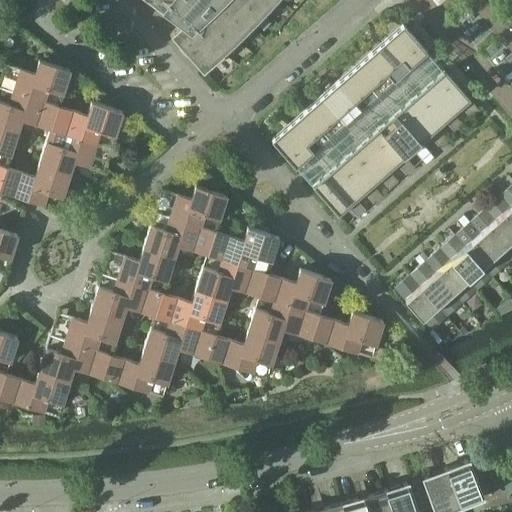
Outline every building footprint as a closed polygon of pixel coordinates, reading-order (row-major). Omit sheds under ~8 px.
[(148,0),(160,9),(163,5),(166,0),(148,0)] [(166,0),(163,5),(160,9),(179,18),(183,20),(180,24),(193,33),(205,18),(207,20),(219,4),(221,6),(225,0),(166,0)] [(225,0),(221,6),(250,27),(261,16),(263,13),(245,0),(225,0)] [(245,0),(263,13),(264,13),(275,0),(245,0)] [(82,4),(73,12),(81,21),(90,13),(82,4)] [(219,4),(207,20),(236,41),(236,40),(246,31),(250,27),(221,6),(219,4)] [(193,33),(193,34),(221,55),(222,54),(229,47),(236,41),(207,20),(205,18),(193,33)] [(385,37),(409,64),(416,58),(421,65),(431,56),(402,22),(385,37)] [(172,30),(169,33),(201,69),(202,70),(205,68),(217,58),(221,55),(193,34),(193,33),(180,24),(172,30)] [(392,78),(409,64),(385,37),(369,52),(392,78)] [(392,78),(369,52),(353,66),(376,93),(392,78)] [(310,162),(301,170),(305,175),(313,183),(329,170),(345,155),(361,141),(378,127),(394,113),(410,98),(426,84),(443,69),(436,61),(431,56),(421,65),(416,58),(409,64),(392,78),(376,93),(360,107),(344,121),(327,135),(311,150),(304,156),(310,162)] [(20,66),(12,90),(48,101),(49,100),(52,89),(62,92),(69,68),(39,58),(35,71),(20,66)] [(360,107),(376,93),(353,66),(336,80),(360,107)] [(443,69),(426,84),(452,113),(469,99),(443,69)] [(336,80),(320,94),(344,121),(360,107),(336,80)] [(426,84),(410,98),(436,128),(452,113),(426,84)] [(0,98),(5,100),(8,91),(8,89),(5,88),(5,87),(0,85),(0,98)] [(48,101),(53,103),(57,104),(58,104),(61,93),(62,93),(62,92),(52,89),(49,100),(48,101)] [(0,124),(17,130),(21,118),(49,127),(50,126),(50,127),(57,104),(53,103),(48,101),(12,90),(8,102),(5,100),(0,98),(0,124)] [(344,121),(320,94),(304,109),(327,135),(344,121)] [(410,98),(394,113),(420,142),(436,128),(410,98)] [(57,104),(50,127),(53,127),(60,130),(59,131),(95,142),(99,130),(104,131),(114,134),(122,110),(91,100),(87,113),(58,104),(57,104)] [(473,103),(465,110),(470,116),(479,109),(473,103)] [(311,150),(327,135),(304,109),(288,123),(311,150)] [(378,127),(403,156),(420,142),(394,113),(378,127)] [(457,117),(448,124),(454,131),(462,123),(457,117)] [(311,150),(288,123),(271,138),(300,171),(301,170),(310,162),(304,156),(311,150)] [(0,150),(9,154),(17,130),(0,124),(0,150)] [(49,127),(46,139),(56,142),(59,132),(59,131),(60,130),(53,127),(50,127),(50,126),(49,127)] [(378,127),(361,141),(387,171),(403,156),(378,127)] [(46,139),(38,162),(69,172),(73,160),(88,165),(95,142),(59,131),(59,132),(56,142),(46,139)] [(101,142),(101,143),(103,144),(110,146),(114,134),(104,131),(101,142)] [(440,131),(432,138),(438,145),(439,144),(446,138),(440,131)] [(345,155),(371,185),(387,171),(361,141),(345,155)] [(424,145),(416,153),(422,159),(430,152),(424,145)] [(345,155),(329,170),(355,199),(371,185),(345,155)] [(408,160),(400,167),(405,173),(414,166),(408,160)] [(5,165),(0,181),(0,189),(43,203),(47,191),(52,192),(61,195),(62,195),(69,172),(38,162),(34,174),(5,165)] [(355,199),(329,170),(313,183),(312,185),(338,214),(355,199)] [(392,174),(384,181),(389,188),(397,180),(392,174)] [(511,208),(511,180),(498,193),(511,208)] [(174,199),(169,215),(200,225),(201,224),(204,213),(218,218),(226,193),(195,184),(191,196),(176,191),(174,199)] [(375,188),(367,196),(373,202),(381,195),(375,188)] [(49,203),(48,204),(51,205),(58,207),(61,195),(52,192),(49,203)] [(483,206),(511,238),(511,208),(498,193),(483,206)] [(359,203),(351,210),(357,216),(365,209),(359,203)] [(506,261),(511,255),(511,238),(483,206),(469,219),(506,261)] [(150,222),(143,246),(173,255),(177,244),(206,253),(214,229),(201,224),(200,225),(169,215),(165,227),(150,222)] [(454,232),(491,274),(506,261),(469,219),(454,232)] [(214,229),(206,253),(220,257),(252,267),(253,266),(256,255),(270,259),(278,235),(247,225),(243,238),(214,229)] [(0,253),(9,257),(17,233),(0,227),(0,253)] [(476,288),(491,274),(454,232),(439,245),(476,288)] [(423,259),(460,301),(476,288),(439,245),(423,259)] [(124,253),(116,276),(148,286),(152,274),(166,279),(173,255),(143,246),(139,258),(124,253)] [(202,264),(195,287),(225,297),(229,285),(258,295),(266,271),(253,266),(252,267),(220,257),(216,269),(202,264)] [(445,314),(460,301),(423,259),(408,272),(445,314)] [(266,271),(258,295),(272,299),(272,298),(305,309),(305,308),(308,297),(323,301),(330,277),(299,267),(295,280),(266,271)] [(393,286),(430,328),(445,314),(408,272),(393,286)] [(98,284),(90,307),(121,317),(125,305),(154,314),(162,290),(148,286),(116,276),(112,288),(98,284)] [(162,290),(154,314),(168,319),(168,318),(200,328),(200,327),(204,316),(218,321),(225,297),(195,287),(191,299),(162,290)] [(254,306),(247,329),(278,339),(282,327),(311,336),(318,312),(305,308),(305,309),(272,298),(272,299),(268,310),(254,306)] [(71,314),(64,338),(96,348),(96,347),(100,336),(114,340),(121,317),(90,307),(86,319),(71,314)] [(318,312),(311,336),(356,351),(360,338),(375,343),(382,319),(352,309),(348,322),(318,312)] [(150,326),(143,349),(173,359),(177,347),(206,356),(214,332),(200,327),(200,328),(168,318),(168,319),(164,330),(150,326)] [(214,332),(206,356),(251,370),(255,358),(270,363),(278,339),(247,329),(243,341),(214,332)] [(0,357),(9,360),(17,336),(0,330),(0,357)] [(49,333),(46,345),(54,348),(57,338),(58,336),(51,333),(49,333)] [(45,345),(38,368),(69,378),(73,366),(102,376),(110,352),(96,347),(96,348),(64,338),(60,350),(54,348),(46,345),(45,345)] [(110,352),(102,376),(147,390),(151,378),(166,382),(173,359),(143,349),(139,361),(110,352)] [(0,369),(5,371),(6,372),(9,360),(0,357),(0,369)] [(5,371),(0,386),(0,396),(43,410),(47,397),(62,402),(69,378),(38,368),(34,380),(6,372),(5,371)] [(467,459),(445,468),(458,505),(482,496),(479,488),(487,485),(476,456),(467,459)] [(435,511),(439,511),(458,505),(445,468),(423,476),(427,488),(418,491),(424,508),(433,505),(435,511)] [(416,511),(424,508),(418,491),(410,494),(406,482),(385,489),(392,511),(416,511)] [(488,486),(481,489),(483,495),(490,493),(488,486)] [(363,495),(367,511),(392,511),(385,489),(363,495)] [(367,511),(363,495),(358,497),(340,502),(343,511),(367,511)] [(333,504),(319,508),(319,511),(343,511),(340,502),(333,504)]
